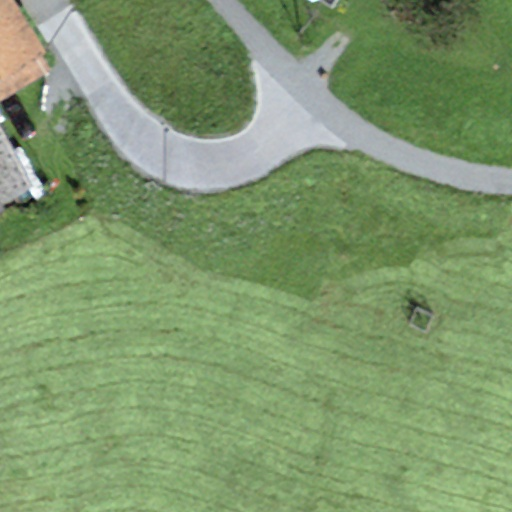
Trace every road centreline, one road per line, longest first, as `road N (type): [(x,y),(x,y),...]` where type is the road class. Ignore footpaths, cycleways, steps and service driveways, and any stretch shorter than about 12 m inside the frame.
road 1 (track): [(304,98),(267,142),(240,155),(183,155),(124,112),(60,0)]
road 2 (track): [(304,98),(392,149),(511,182)]
road 3 (track): [(304,98),(213,0)]
